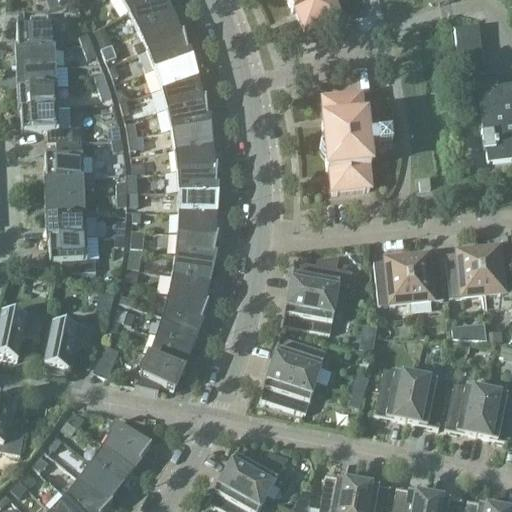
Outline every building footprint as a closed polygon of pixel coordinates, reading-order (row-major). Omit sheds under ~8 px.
[(94,0),(81,4),(80,4),(84,15),(90,13),(92,8),(107,2),(106,0),(94,0)] [(115,0),(126,18),(158,0),(115,0)] [(159,0),(158,0),(126,18),(136,36),(170,20),(159,0)] [(294,15),(327,0),(282,0),(285,2),(291,16),(294,15)] [(328,0),(327,0),(294,15),(302,35),(337,20),(328,0)] [(14,31),(15,53),(53,51),(52,29),(46,29),(46,20),(28,21),(29,30),(14,31)] [(145,55),(179,41),(179,40),(170,20),(136,36),(141,47),(132,51),(135,59),(145,55)] [(102,32),(92,36),(99,53),(109,49),(102,32)] [(482,79),(475,34),(475,32),(451,35),(458,82),(482,79)] [(145,55),(152,75),(188,62),(181,37),(180,38),(181,40),(179,40),(179,41),(145,55)] [(81,53),(91,49),(86,38),(77,42),(81,53)] [(95,61),(91,49),(81,53),(86,64),(95,61)] [(110,50),(99,54),(103,66),(115,62),(110,50)] [(15,53),(16,73),(54,71),(53,51),(15,53)] [(188,62),(152,75),(159,95),(195,84),(188,62)] [(111,84),(117,81),(112,69),(106,72),(111,84)] [(16,73),(17,94),(55,92),(54,71),(16,73)] [(92,81),(96,93),(106,90),(102,78),(92,81)] [(474,83),(476,94),(475,94),(481,138),(479,138),(481,155),(483,155),(485,169),(511,164),(511,88),(494,91),(493,80),(474,83)] [(201,106),(201,105),(195,84),(159,95),(164,115),(201,106)] [(106,90),(96,93),(100,104),(109,101),(106,90)] [(55,92),(17,94),(18,114),(56,112),(55,92)] [(120,93),(114,95),(114,96),(117,106),(118,107),(124,105),(129,104),(127,96),(120,93)] [(323,127),(360,123),(358,101),(321,105),(323,127)] [(202,105),(201,105),(201,106),(164,115),(169,135),(206,128),(203,103),(202,103),(202,105)] [(121,119),(128,118),(124,105),(118,107),(121,119)] [(68,112),(56,112),(18,114),(19,136),(45,135),(46,148),(54,147),(70,147),(68,112)] [(322,142),(318,152),(389,145),(388,138),(371,140),(370,132),(364,133),(363,122),(360,123),(323,127),(320,127),(322,142)] [(126,143),(133,142),(135,142),(133,128),(123,130),(126,143)] [(169,135),(172,156),(210,150),(206,128),(169,135)] [(108,133),(110,145),(120,143),(118,132),(108,133)] [(133,142),(126,143),(128,156),(135,155),(133,142)] [(120,143),(110,145),(112,157),(122,155),(120,143)] [(328,176),(365,173),(368,172),(367,162),(373,161),(372,153),(390,152),(389,145),(318,152),(324,162),(325,177),(328,176)] [(43,161),(44,183),(81,181),(80,146),(70,147),(54,147),(54,160),(43,161)] [(172,156),(175,176),(212,173),(210,150),(172,156)] [(142,166),(130,167),(131,178),(143,177),(142,166)] [(214,173),(212,173),(175,176),(176,197),(214,196),(215,171),(214,171),(214,173)] [(365,173),(328,176),(330,198),(368,194),(365,173)] [(124,180),(125,188),(125,198),(135,198),(134,180),(124,180)] [(44,183),(45,203),(82,202),(81,181),(44,183)] [(416,194),(426,193),(425,183),(415,184),(416,194)] [(114,188),(115,200),(125,200),(125,198),(125,188),(114,188)] [(176,197),(176,218),(214,219),(214,196),(176,197)] [(135,199),(125,199),(125,211),(135,211),(135,199)] [(125,200),(115,200),(115,212),(125,212),(125,200)] [(45,203),(46,224),(83,222),(82,202),(45,203)] [(131,218),(130,227),(138,228),(139,218),(131,218)] [(176,218),(175,239),(213,241),(214,219),(176,218)] [(83,222),(46,224),(47,244),(84,242),(83,222)] [(114,228),(113,240),(123,240),(124,228),(114,228)] [(214,241),(213,241),(175,239),(173,260),(210,264),(216,239),(215,239),(214,241)] [(123,240),(113,240),(113,252),(123,252),(123,240)] [(85,265),(84,242),(47,244),(48,266),(59,266),(60,278),(94,277),(93,264),(85,265)] [(129,245),(129,253),(141,254),(142,246),(129,245)] [(489,250),(475,251),(481,300),(501,298),(511,296),(511,285),(508,253),(495,254),(495,256),(490,257),(489,250)] [(481,300),(475,251),(461,253),(462,260),(457,260),(457,258),(443,260),(448,303),(460,302),(460,303),(481,300)] [(133,268),(135,255),(129,254),(127,267),(133,268)] [(404,259),(409,308),(430,306),(430,305),(441,304),(437,260),(424,262),(424,264),(418,264),(418,257),(404,259)] [(388,310),(409,308),(404,259),(390,260),(390,267),(385,267),(385,265),(372,267),(376,311),(388,310)] [(173,260),(170,280),(207,287),(210,264),(173,260)] [(292,280),(288,299),(334,308),(337,289),(348,291),(350,277),(334,274),(336,263),(316,265),(315,271),(293,267),(292,266),(290,280),(292,280)] [(126,272),(123,286),(134,289),(138,275),(126,272)] [(202,309),(203,309),(207,287),(170,280),(166,301),(202,309)] [(334,308),(288,299),(285,318),(283,318),(281,332),(282,332),(328,340),(334,308)] [(204,309),(203,309),(202,309),(166,301),(161,321),(197,331),(206,308),(205,307),(204,309)] [(116,313),(112,326),(129,332),(133,319),(116,313)] [(24,323),(21,341),(34,344),(39,318),(25,315),(24,322),(24,323)] [(0,362),(16,366),(21,341),(24,323),(24,322),(0,317),(0,362)] [(52,321),(42,371),(46,372),(45,378),(48,380),(51,381),(54,381),(58,382),(61,381),(63,375),(67,376),(72,351),(90,355),(95,330),(52,321)] [(161,321),(154,341),(190,353),(197,331),(161,321)] [(113,340),(118,328),(112,326),(107,338),(113,340)] [(419,332),(411,332),(412,342),(422,342),(422,335),(419,332)] [(182,374),(190,353),(154,341),(147,360),(182,374)] [(276,356),(270,374),(314,388),(324,357),(279,343),(279,342),(278,342),(274,355),(276,356)] [(461,348),(459,355),(468,356),(469,350),(461,348)] [(91,377),(106,383),(118,355),(103,349),(91,377)] [(172,396),(182,374),(147,360),(138,381),(133,392),(156,398),(156,396),(159,390),(172,396)] [(314,388),(270,374),(264,393),(262,392),(258,405),(259,405),(304,419),(314,388)] [(404,426),(414,381),(382,374),(372,420),(372,421),(385,424),(385,422),(404,426)] [(446,388),(414,381),(404,426),(423,430),(423,432),(437,435),(437,433),(436,433),(446,388)] [(456,437),(475,441),(484,396),(452,389),(443,435),(442,435),(442,436),(456,439),(456,437)] [(511,401),(484,396),(475,441),(494,445),(494,447),(507,449),(507,448),(511,423),(511,401)] [(0,457),(18,461),(19,456),(22,456),(24,444),(21,444),(23,435),(5,432),(9,407),(5,406),(6,401),(3,399),(0,397),(0,457)] [(351,401),(349,409),(357,411),(359,403),(351,401)] [(73,417),(67,425),(77,432),(83,424),(73,417)] [(113,432),(102,450),(133,471),(149,451),(148,450),(147,452),(133,443),(140,431),(142,431),(142,430),(117,424),(113,432)] [(64,426),(59,433),(64,437),(70,429),(65,426),(64,426)] [(53,442),(46,451),(53,456),(60,447),(53,442)] [(102,450),(89,468),(120,490),(133,471),(102,450)] [(224,480),(264,503),(280,474),(262,464),(239,451),(240,451),(238,450),(232,462),(233,463),(224,480)] [(266,457),(262,464),(280,474),(286,464),(266,457)] [(38,462),(30,472),(37,478),(45,468),(38,462)] [(106,508),(106,507),(120,490),(89,468),(77,484),(106,508)] [(25,477),(19,485),(27,492),(34,483),(26,476),(25,477)] [(213,511),(258,511),(264,503),(224,480),(215,497),(213,496),(206,508),(207,509),(207,508),(213,511)] [(351,511),(355,490),(336,486),(337,484),(323,482),(323,483),(318,511),(351,511)] [(108,508),(106,507),(106,508),(77,484),(64,501),(76,511),(105,511),(110,508),(109,507),(108,508)] [(17,486),(8,495),(17,504),(26,494),(17,486)] [(355,490),(351,511),(384,511),(388,495),(388,493),(375,491),(375,493),(355,490)] [(424,511),(426,502),(407,499),(408,497),(394,494),(394,496),(391,511),(424,511)] [(0,511),(8,505),(4,500),(0,503),(0,511)] [(76,511),(64,501),(53,511),(76,511)] [(445,506),(426,502),(424,511),(457,511),(459,507),(459,506),(446,504),(445,506)]
